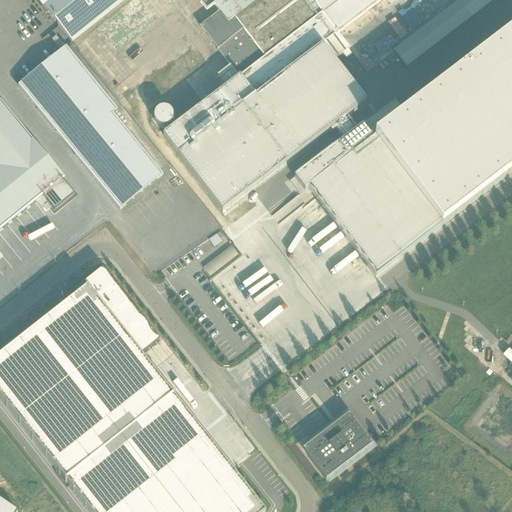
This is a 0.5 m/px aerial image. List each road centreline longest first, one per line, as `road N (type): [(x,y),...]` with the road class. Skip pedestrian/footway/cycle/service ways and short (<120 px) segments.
road 1 (unclassified): [(0,318),(104,237),(310,511)]
road 2 (unknown): [(316,326),(269,237),(272,193),(336,137),(511,15)]
road 3 (unknown): [(0,61),(94,192),(99,213),(90,232),(197,223)]
road 4 (unknown): [(316,326),(511,188)]
road 5 (unknown): [(415,345),(428,363),(427,381),(343,446),(327,450),(309,427)]
road 6 (unknown): [(291,400),(381,330),(406,331),(415,345)]
road 7 (unknown): [(415,345),(309,427)]
